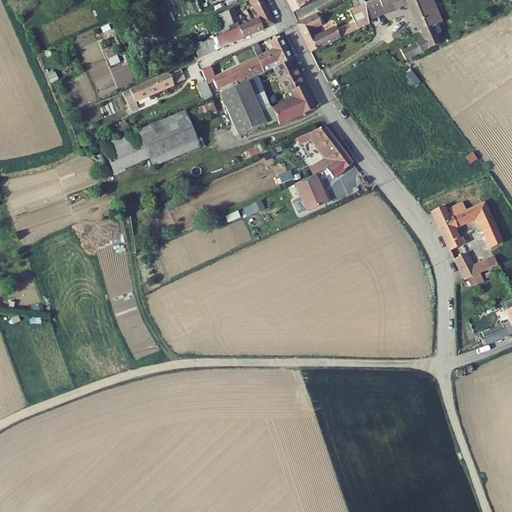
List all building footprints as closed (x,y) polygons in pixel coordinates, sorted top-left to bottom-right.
[(262,0),(249,0),(259,19),(263,29),(274,24),(262,0)] [(293,0),(299,9),(316,0),(315,0),(293,0)] [(379,0),(373,0),(365,4),(368,22),(385,15),(384,13),(379,0)] [(393,5),(405,0),(408,0),(410,4),(422,32),(437,25),(441,23),(431,0),(379,0),(384,13),(394,9),(393,5)] [(410,4),(408,0),(405,0),(393,5),(394,9),(395,11),(410,4)] [(350,11),(355,23),(337,32),(335,27),(316,36),(313,29),(322,25),(316,15),(297,24),(311,53),(369,25),(368,22),(365,4),(350,11)] [(229,11),(227,11),(232,25),(236,23),(237,23),(232,9),(229,11)] [(232,25),(227,11),(214,17),(219,30),(232,25)] [(202,44),(195,47),(199,58),(263,30),(263,29),(259,19),(238,28),(221,35),(202,44)] [(221,35),(238,28),(236,23),(232,25),(219,30),(221,35)] [(440,33),(437,25),(422,32),(425,40),(436,35),(440,33)] [(256,39),(250,42),(255,54),(263,70),(272,65),(290,57),(279,34),(269,38),(272,46),(269,47),(261,51),(256,39)] [(400,50),(406,61),(439,44),(436,35),(425,40),(405,51),(403,48),(400,50)] [(116,48),(106,50),(109,66),(119,64),(116,48)] [(263,70),(255,54),(220,71),(225,82),(227,87),(232,85),(248,77),(259,72),(263,70)] [(284,90),(290,88),(302,83),(290,57),(272,65),(284,90)] [(210,62),(201,66),(206,79),(215,75),(210,62)] [(168,68),(141,80),(122,88),(128,102),(135,99),(133,95),(172,78),(168,68)] [(259,72),(248,77),(262,108),(272,103),(259,72)] [(240,130),(279,114),(281,118),(300,110),(293,94),(272,103),(262,108),(248,77),(232,85),(227,87),(223,89),(240,130)] [(212,93),(206,79),(197,83),(203,97),(212,93)] [(312,105),(302,83),(290,88),(293,94),(300,110),(312,105)] [(213,94),(105,140),(117,168),(152,153),(155,161),(202,141),(192,118),(219,106),(213,94)] [(320,124),(300,132),(316,155),(313,156),(320,167),(341,153),(320,124)] [(293,147),(287,152),(292,159),(299,154),(293,147)] [(341,153),(320,167),(316,170),(319,172),(322,170),(326,175),(348,161),(341,153)] [(298,178),(288,183),(300,210),(320,202),(308,173),(298,178)] [(428,216),(431,223),(448,253),(460,248),(451,231),(475,220),(489,252),(501,247),(483,204),(456,216),(454,212),(443,217),(439,209),(428,216)] [(464,255),(452,261),(461,277),(464,282),(495,268),(491,259),(471,268),(464,255)] [(491,327),(487,328),(494,342),(511,335),(511,304),(499,307),(505,325),(492,330),(491,327)] [(479,347),(494,342),(487,328),(474,332),(479,347)]
